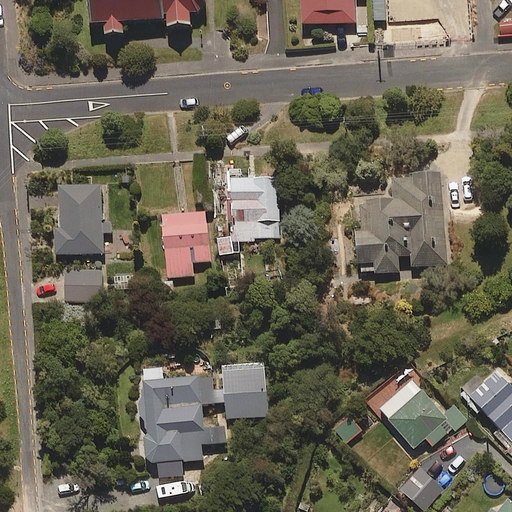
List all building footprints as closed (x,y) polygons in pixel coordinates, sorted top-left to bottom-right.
[(202,20),(200,0),(73,0),(75,27),(156,22),(157,35),(189,33),(188,21),(202,20)] [(297,0),(298,21),(352,21),(352,0),(297,0)] [(438,168),(388,172),(390,195),(355,198),(357,229),(354,229),(357,274),(398,271),(397,256),(409,255),(411,267),(447,264),(438,168)] [(240,169),(226,170),(228,235),(215,236),(216,253),(238,252),(237,238),(278,237),(276,175),(240,176),(240,169)] [(98,182),(57,182),(57,225),(52,225),(52,252),(101,252),(101,231),(109,231),(109,219),(98,219),(98,182)] [(203,209),(159,213),(164,276),(191,274),(190,261),(208,259),(203,209)] [(100,269),(64,268),(63,300),(100,301),(100,269)] [(265,416),(263,362),(209,364),(209,373),(160,375),(160,366),(140,366),(143,460),(156,460),(157,488),(181,487),(180,460),(201,459),(200,444),(225,444),(224,426),(201,427),(200,402),(224,402),(224,417),(265,416)] [(511,385),(496,369),(483,381),(476,374),(461,388),(511,441),(511,385)] [(451,428),(454,432),(467,420),(451,402),(440,412),(403,371),(369,401),(411,447),(422,437),(431,446),(451,428)] [(355,431),(342,417),(332,425),(345,440),(355,431)] [(511,511),(511,502),(504,497),(494,511),(488,507),(484,511),(511,511)]
